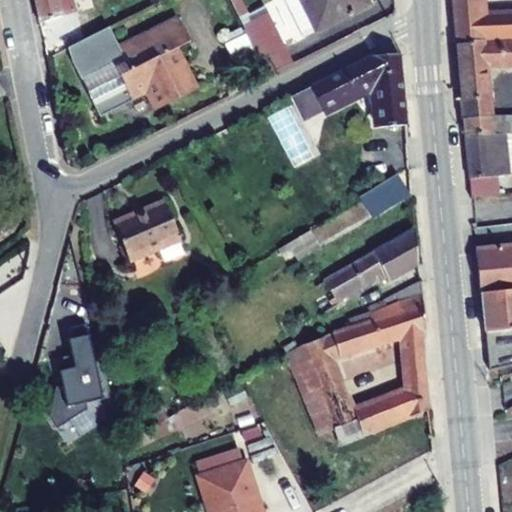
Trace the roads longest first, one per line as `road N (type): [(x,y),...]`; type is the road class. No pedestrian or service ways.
road 1 (tertiary): [(427,14),(472,511)]
road 2 (residential): [(427,14),(51,199)]
road 3 (residential): [(51,199),(13,0)]
road 4 (unknown): [(355,511),(511,443)]
road 5 (residential): [(51,199),(50,244),(22,360)]
